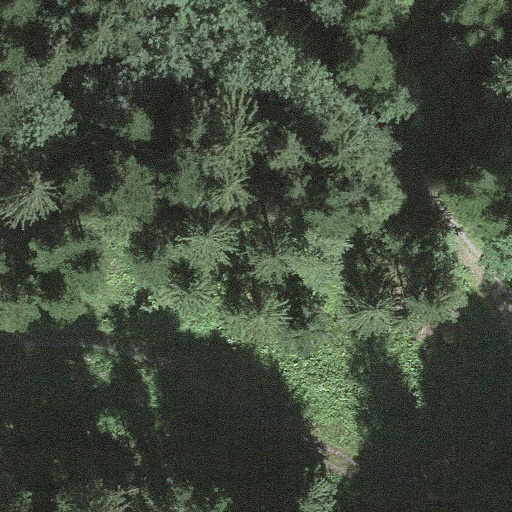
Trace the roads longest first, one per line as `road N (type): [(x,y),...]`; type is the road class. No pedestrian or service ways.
road 1 (track): [(0,339),(128,344),(336,467),(409,478),(491,444),(511,401)]
road 2 (track): [(511,300),(280,0)]
